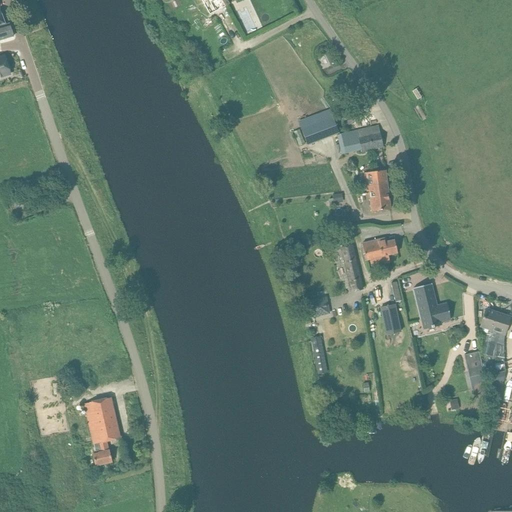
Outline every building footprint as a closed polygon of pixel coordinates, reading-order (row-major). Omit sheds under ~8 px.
[(201,0),(209,14),(210,14),(226,6),(223,1),(222,0),(201,0)] [(0,40),(13,37),(9,24),(0,26),(0,40)] [(3,56),(0,56),(0,76),(9,74),(3,56)] [(412,91),(418,100),(421,97),(416,89),(412,91)] [(307,143),(339,132),(331,109),(299,120),(307,143)] [(378,126),(346,133),(337,135),(341,153),(361,148),(362,152),(383,147),(378,126)] [(390,209),(385,171),(365,173),(366,185),(368,185),(372,212),(390,209)] [(340,194),(332,195),(333,203),(341,202),(340,194)] [(366,260),(397,253),(394,240),(385,242),(384,238),(362,244),(366,260)] [(351,292),(362,290),(352,246),(341,248),(351,292)] [(398,280),(390,282),(395,301),(403,300),(398,280)] [(431,284),(413,288),(413,289),(414,289),(424,330),(441,325),(440,322),(450,320),(446,304),(436,306),(431,285),(431,284)] [(329,314),(325,298),(309,301),(313,317),(329,314)] [(394,305),(380,308),(386,335),(400,332),(394,305)] [(485,309),(480,327),(488,329),(483,346),(484,346),(492,349),(496,336),(496,337),(496,359),(503,359),(503,341),(504,334),(510,317),(485,309)] [(320,355),(323,354),(320,337),(311,339),(318,375),(323,374),(320,355)] [(464,356),(469,377),(483,374),(479,353),(464,356)] [(501,372),(487,374),(489,384),(491,384),(502,385),(503,382),(504,382),(505,372),(501,372)] [(110,398),(84,404),(94,444),(96,452),(92,453),(95,466),(112,462),(109,450),(107,451),(105,442),(119,438),(110,398)] [(451,410),(459,409),(457,399),(449,401),(451,410)]
